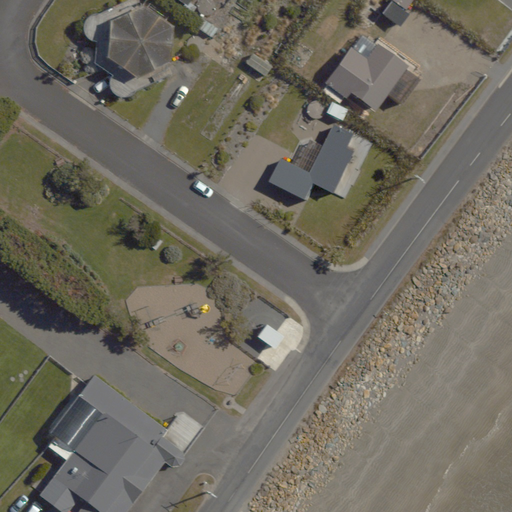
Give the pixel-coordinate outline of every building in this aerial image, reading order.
[(145,0),(137,0),(82,22),(113,101),(176,76),(145,0)] [(190,0),(171,0),(184,9),(190,0)] [(365,60),(349,47),(326,77),(371,112),(407,65),(378,43),(365,60)] [(265,316),(249,337),(266,350),(282,329),(265,316)] [(73,352),(30,320),(16,340),(59,372),(73,352)] [(121,511),(165,452),(72,386),(37,436),(61,453),(26,503),(37,511),(121,511)]
